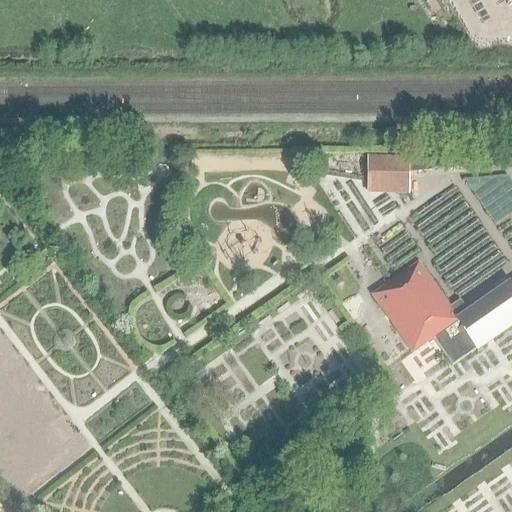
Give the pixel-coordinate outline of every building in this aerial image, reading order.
[(462,171),(511,167),(509,146),(461,150),(461,156),(462,171)] [(461,156),(407,161),(407,177),(462,171),(461,156)] [(407,161),(367,160),(366,192),(406,193),(407,177),(407,161)] [(30,184),(34,187),(42,175),(38,172),(35,176),(30,184)] [(511,186),(507,180),(464,184),(495,228),(511,216),(511,186)] [(386,285),(370,296),(411,354),(432,340),(445,359),(447,362),(451,367),(462,359),(511,325),(511,282),(463,316),(457,321),(417,264),(386,285)]
